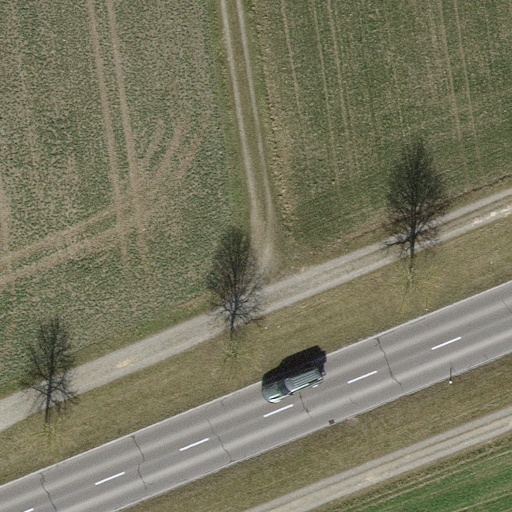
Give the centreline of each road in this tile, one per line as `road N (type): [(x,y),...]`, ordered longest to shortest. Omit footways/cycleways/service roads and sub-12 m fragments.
road 1 (track): [(0,422),(511,202)]
road 2 (tertiary): [(511,320),(40,511)]
road 3 (track): [(234,0),(277,299)]
road 4 (track): [(295,511),(511,426)]
